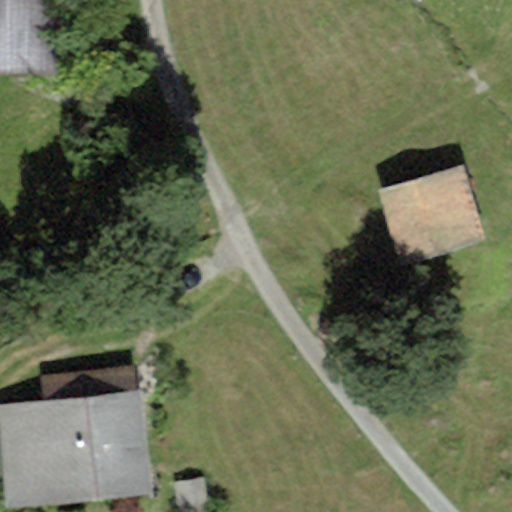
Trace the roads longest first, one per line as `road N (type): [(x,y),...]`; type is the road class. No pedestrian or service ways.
road 1 (track): [(0,380),(53,343),(244,246)]
road 2 (track): [(152,9),(144,52),(115,90),(0,158)]
